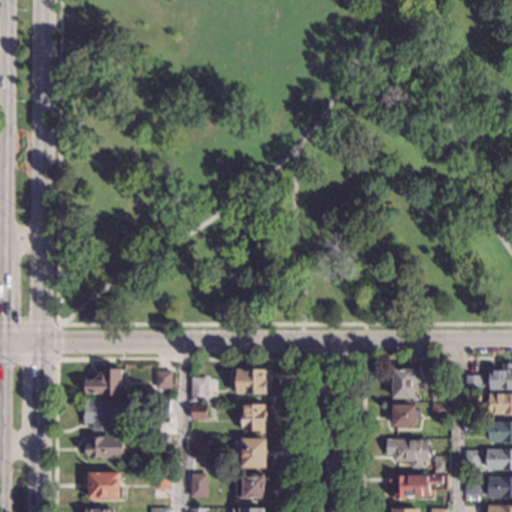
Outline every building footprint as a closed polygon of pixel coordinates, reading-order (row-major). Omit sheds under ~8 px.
[(511,390),(489,390),(489,369),(502,369),(502,364),(511,364),(511,390)] [(254,370),(272,370),(272,383),(270,383),(270,392),(267,392),(267,396),(236,395),(237,393),(231,393),(231,372),(237,372),(237,371),(245,371),(245,365),(254,365),(254,370)] [(121,396),(102,396),(102,394),(84,394),(84,380),(94,380),(94,379),(100,372),(102,372),(102,369),(122,370),(121,396)] [(415,370),(421,370),(421,383),(415,383),(415,399),(393,399),(393,369),(415,369),(415,370)] [(172,390),(155,389),(156,372),(172,372),(172,390)] [(481,391),(465,391),(465,376),(480,376),(481,376),(481,391)] [(208,403),(191,402),(191,379),(193,379),(208,379),(208,403)] [(448,401),(432,401),(432,384),(448,384),(448,401)] [(481,402),(465,402),(465,394),(481,394),(481,402)] [(511,414),(489,414),(489,394),(511,394),(511,414)] [(170,418),(153,418),(153,400),(170,400),(170,418)] [(126,410),(128,410),(128,416),(125,416),(125,424),(110,424),(109,432),(92,431),(92,424),(83,424),(83,410),(84,410),(84,401),(126,402),(126,410)] [(265,434),(255,434),(255,432),(242,432),(242,414),(237,414),(237,407),(243,407),(243,404),(265,405),(265,434)] [(448,417),(432,417),(432,404),(448,404),(448,417)] [(207,421),(191,421),(191,405),(207,405),(207,421)] [(416,411),(420,411),(420,419),(415,419),(415,427),(393,427),(393,405),(416,405),(416,411)] [(479,433),(464,433),(464,422),(479,422),(479,433)] [(511,443),(489,443),(489,422),(511,422),(511,443)] [(170,452),(153,452),(153,435),(170,436),(170,452)] [(124,447),(127,447),(127,454),(124,454),(124,463),(114,462),(114,460),(87,460),(87,456),(84,456),(84,447),(85,445),(84,445),(84,437),(124,437),(124,447)] [(212,458),(190,457),(190,439),(212,439),(212,458)] [(267,468),(238,468),(238,456),(233,456),(233,439),(267,439),(267,468)] [(429,462),(422,462),(422,468),(411,468),(411,462),(393,462),(393,455),(387,455),(387,440),(429,440),(429,462)] [(481,468),(465,468),(465,451),(481,450),(481,468)] [(511,470),(487,470),(487,450),(511,450),(511,470)] [(449,473),(434,473),(434,457),(450,457),(449,473)] [(120,500),(87,500),(87,486),(82,481),(82,476),(85,473),(120,473),(120,500)] [(171,491),(153,490),(153,473),(171,473),(171,491)] [(208,498),(190,498),(190,474),(208,474),(208,498)] [(448,491),(430,491),(430,497),(406,497),(406,501),(394,501),(391,498),(391,493),(394,489),(394,485),(390,485),(390,476),(421,476),(421,474),(448,474),(448,491)] [(266,487),(270,487),(270,500),(236,499),(236,475),(266,476),(266,487)] [(481,495),(464,495),(465,478),(482,478),(481,495)] [(511,498),(488,498),(488,478),(511,478),(511,498)]
